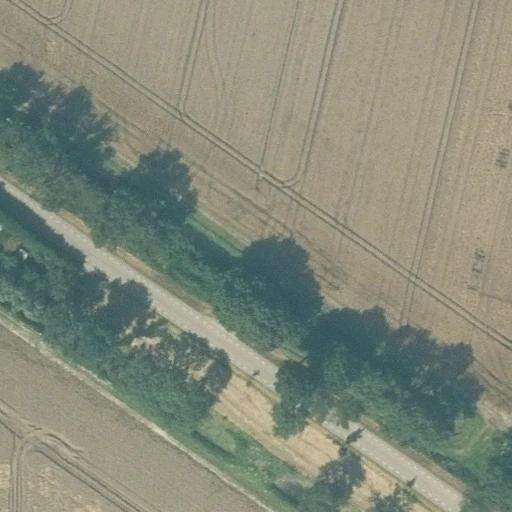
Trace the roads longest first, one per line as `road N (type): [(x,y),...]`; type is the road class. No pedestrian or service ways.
road 1 (secondary): [(464,511),(0,191)]
road 2 (track): [(75,243),(110,302),(146,341),(376,511)]
road 3 (track): [(0,316),(281,511)]
